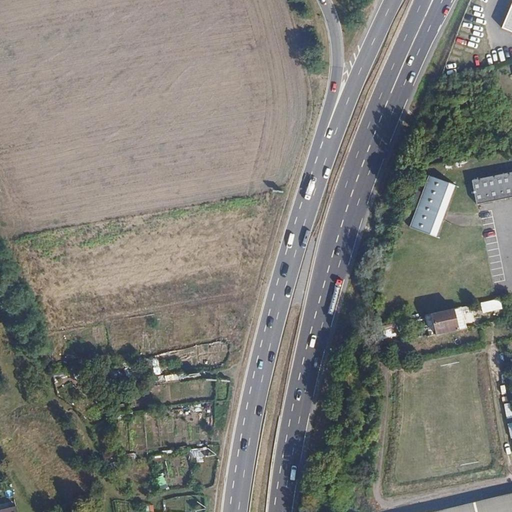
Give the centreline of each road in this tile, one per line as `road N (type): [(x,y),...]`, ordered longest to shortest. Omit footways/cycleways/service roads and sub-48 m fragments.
road 1 (primary): [(280,511),(352,220),(411,66)]
road 2 (primary): [(393,0),(319,171),(272,328)]
road 3 (primary): [(325,0),(336,82),(288,237),(272,328)]
road 4 (track): [(511,482),(387,504),(376,497),(380,349)]
road 5 (primary): [(272,328),(238,511)]
